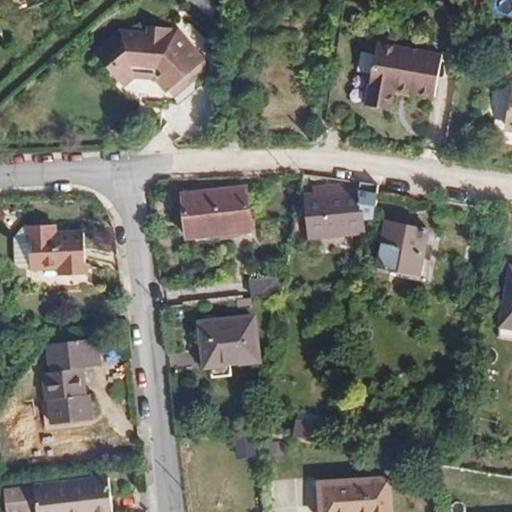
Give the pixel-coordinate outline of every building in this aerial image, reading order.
[(119,29),(94,51),(124,85),(136,77),(153,78),(165,92),(168,90),(174,96),(204,71),(177,37),(177,28),(146,25),(146,32),(119,29)] [(375,40),(365,102),(389,106),(393,86),(433,93),(440,51),(375,40)] [(182,191),(187,236),(251,230),(246,184),(182,191)] [(367,232),(371,218),(373,218),(378,190),(362,192),(362,188),(345,189),(345,184),(312,187),(313,193),(305,193),(310,238),(367,232)] [(385,220),(375,265),(420,274),(430,228),(385,220)] [(28,226),(30,268),(58,267),(58,274),(85,273),(84,231),(58,231),(57,225),(28,226)] [(511,265),(499,336),(511,338),(511,265)] [(281,292),(285,273),(248,277),(250,295),(281,292)] [(251,305),(250,295),(236,297),(236,307),(251,305)] [(259,359),(254,315),(200,322),(205,366),(210,366),(210,364),(230,362),(259,359)] [(473,338),(474,326),(463,324),(461,336),(473,338)] [(81,395),(78,368),(83,367),(97,366),(94,340),(46,345),(49,372),(41,373),(44,399),(47,399),(50,423),(92,419),(90,394),(86,394),(81,395)] [(230,362),(210,364),(210,366),(210,377),(230,374),(230,362)] [(86,394),(83,367),(78,368),(81,395),(86,394)] [(296,438),(319,440),(321,417),(297,416),(296,438)] [(237,456),(257,457),(258,438),(237,438),(237,456)] [(392,511),(390,476),(318,480),(320,511),(392,511)] [(111,511),(107,477),(3,488),(5,511),(29,511),(36,511),(111,511)]
